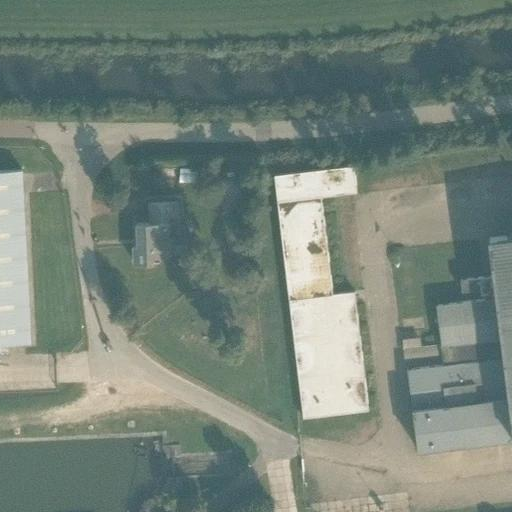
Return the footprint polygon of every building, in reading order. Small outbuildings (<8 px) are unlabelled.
[(303,418),(368,410),(354,291),(332,294),(321,197),(356,192),(353,166),(274,175),(302,409),(303,418)] [(0,344),(30,343),(22,170),(0,171),(0,344)] [(219,179),(219,202),(243,200),(242,179),(219,179)] [(167,216),(178,216),(177,202),(149,204),(150,224),(136,224),(137,247),(133,247),(134,263),(152,262),(152,257),(169,256),(167,216)] [(511,235),(488,238),(493,276),(460,280),(461,292),(480,289),(481,295),(495,293),(496,298),(437,305),(442,346),(443,346),(446,365),(407,370),(418,450),(511,438),(511,235)]
